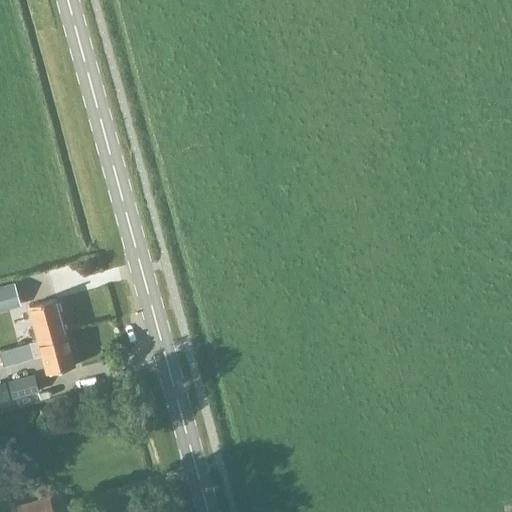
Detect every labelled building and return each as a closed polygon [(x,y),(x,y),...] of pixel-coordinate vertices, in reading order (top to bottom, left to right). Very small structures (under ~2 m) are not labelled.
[(14,286),(0,289),(0,306),(18,302),(14,286)] [(63,332),(54,298),(27,306),(33,327),(28,329),(31,341),(37,339),(63,332)] [(37,339),(46,373),(72,366),(63,332),(37,339)] [(12,399),(36,393),(31,375),(8,381),(12,399)] [(51,511),(48,498),(13,508),(14,511),(51,511)]
